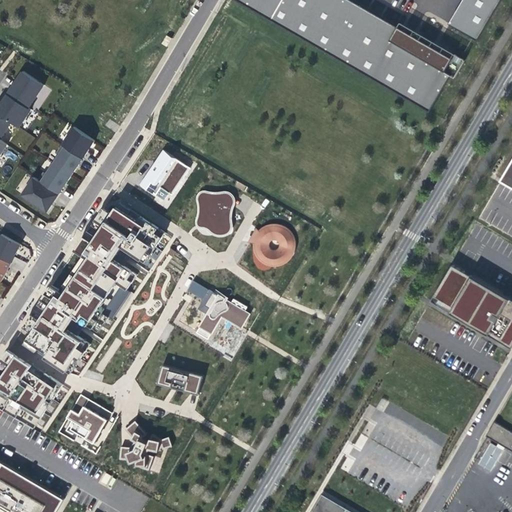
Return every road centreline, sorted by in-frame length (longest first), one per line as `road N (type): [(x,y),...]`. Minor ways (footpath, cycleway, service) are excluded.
road 1 (tertiary): [(250,511),(511,67)]
road 2 (residential): [(78,385),(124,394),(204,255),(181,233)]
road 3 (residential): [(96,177),(213,0)]
road 4 (residential): [(78,385),(181,233)]
road 5 (unclassified): [(511,370),(428,511)]
